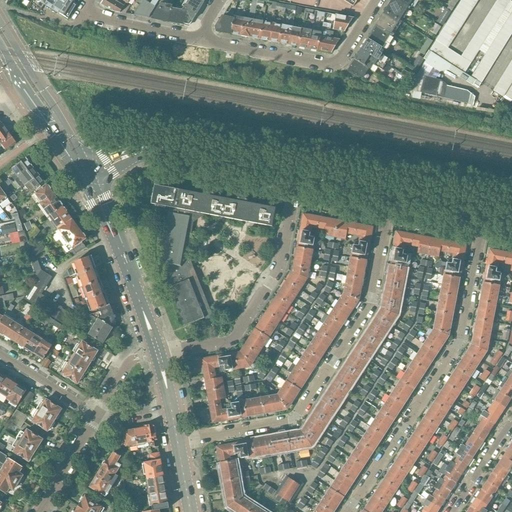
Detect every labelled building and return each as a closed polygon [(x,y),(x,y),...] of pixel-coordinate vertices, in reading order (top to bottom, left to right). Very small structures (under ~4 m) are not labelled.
[(47,0),(45,5),(52,10),(58,0),(47,0)] [(58,0),(52,10),(60,15),(68,0),(58,0)] [(67,19),(76,5),(74,3),(76,0),(68,0),(60,15),(67,19)] [(103,0),(100,5),(104,7),(111,11),(120,13),(126,3),(121,0),(103,0)] [(141,17),(150,4),(144,0),(143,0),(133,15),(141,17)] [(201,0),(188,0),(184,8),(188,10),(186,12),(189,14),(188,15),(188,18),(192,20),(204,2),(201,0)] [(397,0),(392,0),(385,12),(399,21),(408,6),(397,0)] [(439,0),(437,4),(445,8),(451,12),(458,0),(452,0),(449,5),(440,0),(439,0)] [(470,0),(461,0),(461,1),(473,9),(476,4),(470,0)] [(497,0),(494,4),(505,11),(508,6),(497,0)] [(461,1),(458,6),(470,14),(473,9),(461,1)] [(511,2),(511,1),(508,6),(505,11),(502,16),(499,20),(496,25),(493,30),(490,34),(487,39),(484,44),(481,49),(480,51),(486,54),(487,52),(490,48),(493,43),(496,38),(499,34),(502,29),(505,24),(508,20),(511,15),(511,13),(511,2)] [(152,19),(169,22),(172,8),(173,5),(161,3),(160,7),(159,7),(153,15),(152,19)] [(276,3),(275,10),(282,11),(283,5),(276,3)] [(150,4),(141,17),(149,18),(149,16),(155,7),(150,4)] [(491,9),(502,16),(505,11),(494,4),(491,9)] [(458,6),(454,11),(467,19),(470,14),(458,6)] [(172,8),(169,22),(189,26),(192,20),(188,18),(188,15),(189,14),(186,12),(188,10),(184,8),(183,10),(172,8)] [(436,22),(442,26),(451,12),(445,8),(436,22)] [(488,14),(499,20),(502,16),(491,9),(488,14)] [(454,11),(451,16),(463,24),(467,19),(454,11)] [(385,12),(376,26),(390,35),(399,21),(385,12)] [(485,18),(496,25),(499,20),(488,14),(485,18)] [(334,30),(345,32),(353,18),(336,15),(334,30)] [(234,19),(231,34),(241,36),(244,18),(235,16),(234,19)] [(451,16),(448,21),(460,28),(463,24),(451,16)] [(223,17),(216,27),(217,31),(231,34),(234,19),(223,17)] [(244,18),(241,36),(250,38),(253,20),(244,18)] [(485,18),(482,23),(493,30),(496,25),(485,18)] [(253,20),(250,38),(260,40),(263,22),(253,20)] [(448,21),(445,26),(457,33),(460,28),(448,21)] [(273,24),(263,22),(260,40),(269,41),(273,24)] [(479,28),(490,34),(493,30),(482,23),(479,28)] [(282,25),(273,24),(269,41),(279,43),(282,25)] [(435,24),(430,32),(436,36),(441,27),(435,24)] [(511,33),(511,28),(505,24),(502,29),(511,35),(511,33)] [(282,25),(279,43),(289,45),(292,27),(282,25)] [(376,26),(368,39),(381,48),(386,51),(390,44),(386,42),(390,35),(376,26)] [(445,26),(442,31),(454,38),(457,33),(445,26)] [(292,27),(289,45),(298,47),(302,29),(292,27)] [(476,32),(487,39),(490,34),(479,28),(476,32)] [(311,31),(302,29),(298,47),(308,49),(311,31)] [(511,35),(502,29),(499,34),(508,39),(511,35)] [(311,31),(308,49),(317,51),(321,33),(311,31)] [(321,33),(317,51),(331,53),(339,40),(332,39),(334,33),(321,31),(321,33)] [(442,31),(438,36),(451,43),(454,38),(442,31)] [(473,37),(484,44),(487,39),(476,32),(473,37)] [(508,39),(499,34),(496,38),(506,44),(508,39)] [(438,36),(435,41),(447,48),(451,43),(438,36)] [(470,42),(481,49),(484,44),(473,37),(470,42)] [(506,44),(496,38),(493,43),(503,49),(506,44)] [(368,39),(361,49),(385,64),(388,59),(378,52),(381,48),(368,39)] [(428,39),(419,52),(424,56),(425,54),(433,42),(428,39)] [(432,46),(429,51),(431,52),(448,63),(454,53),(447,48),(435,41),(432,46)] [(470,42),(467,47),(478,54),(480,51),(481,49),(470,42)] [(503,49),(493,43),(490,48),(500,53),(503,49)] [(467,47),(464,52),(474,59),(478,54),(467,47)] [(500,53),(490,48),(487,52),(497,59),(500,53)] [(361,49),(355,60),(375,73),(378,68),(381,70),(382,69),(387,73),(390,68),(385,64),(361,49)] [(477,88),(480,83),(471,77),(465,73),(448,63),(431,52),(424,63),(439,72),(448,70),(476,89),(477,88)] [(471,64),(474,59),(464,52),(461,57),(471,64)] [(487,52),(486,54),(484,57),(494,64),(497,59),(487,52)] [(454,53),(448,63),(465,73),(468,68),(471,64),(461,57),(454,53)] [(490,69),(494,64),(484,57),(480,62),(490,69)] [(355,60),(348,71),(356,76),(357,74),(362,78),(368,69),(374,73),(375,73),(355,60)] [(487,74),(490,69),(480,62),(477,67),(487,74)] [(484,79),(487,74),(477,67),(474,72),(484,79)] [(502,76),(511,81),(511,74),(505,71),(502,76)] [(481,84),(484,79),(474,72),(471,77),(480,83),(481,84)] [(424,76),(420,93),(423,93),(422,98),(460,107),(462,103),(470,105),(473,95),(467,91),(446,86),(446,85),(440,80),(424,76)] [(510,87),(510,86),(511,83),(511,81),(502,76),(499,81),(510,87)] [(496,86),(506,92),(507,91),(510,87),(499,81),(496,86)] [(503,98),(505,96),(506,92),(496,86),(493,91),(503,98)] [(0,123),(0,140),(9,133),(2,124),(0,123)] [(9,133),(0,140),(0,146),(0,147),(2,146),(5,150),(11,146),(12,147),(16,144),(16,141),(13,138),(12,137),(9,133)] [(14,181),(32,167),(26,159),(12,169),(15,173),(11,177),(14,181)] [(38,174),(32,167),(14,181),(15,181),(21,189),(25,185),(38,174)] [(38,174),(25,185),(30,192),(26,194),(27,196),(31,193),(31,194),(45,183),(38,174)] [(0,185),(4,191),(8,188),(7,186),(12,183),(9,180),(5,183),(4,182),(0,185)] [(155,184),(151,203),(155,204),(155,206),(165,208),(165,206),(169,207),(169,209),(168,213),(159,262),(164,263),(163,264),(162,269),(169,287),(169,288),(169,289),(169,288),(184,325),(183,326),(184,326),(204,318),(207,317),(205,312),(210,311),(204,297),(205,297),(187,254),(188,252),(193,223),(203,216),(205,215),(218,217),(220,217),(225,218),(229,219),(243,222),(245,222),(272,227),(275,211),(276,209),(276,208),(251,204),(250,203),(247,203),(248,198),(238,196),(237,201),(214,197),(215,191),(205,189),(203,195),(179,190),(177,189),(173,189),(174,188),(155,184)] [(40,204),(53,194),(50,190),(51,189),(49,186),(47,186),(46,185),(33,195),(40,204)] [(0,187),(0,205),(8,199),(0,187)] [(8,196),(13,202),(17,199),(12,193),(8,196)] [(40,204),(49,217),(62,207),(62,206),(62,205),(60,202),(59,202),(53,194),(40,204)] [(49,217),(59,230),(72,220),(66,212),(67,211),(65,208),(63,208),(62,207),(49,217)] [(318,228),(320,218),(318,217),(317,216),(315,216),(314,217),(303,214),(300,231),(310,233),(311,227),(318,228)] [(335,237),(338,222),(331,221),(331,220),(328,220),(328,219),(320,218),(318,228),(325,229),(324,235),(335,237)] [(15,221),(17,231),(24,230),(20,220),(15,221)] [(72,220),(59,230),(57,231),(67,244),(64,245),(69,251),(86,239),(85,238),(86,237),(84,234),(82,234),(72,220)] [(29,221),(24,224),(27,232),(32,229),(29,221)] [(354,235),(356,225),(348,223),(345,223),(345,224),(338,222),(335,237),(345,239),(346,233),(354,235)] [(14,224),(4,226),(5,234),(16,232),(14,224)] [(356,225),(354,235),(360,236),(359,242),(369,244),(372,228),(362,226),(361,225),(359,224),(357,225),(356,225)] [(24,231),(24,230),(17,231),(19,243),(26,241),(24,231)] [(300,231),(297,248),(312,251),(314,238),(315,234),(310,233),(300,231)] [(394,248),(408,251),(409,245),(411,246),(413,235),(412,235),(411,234),(408,234),(407,234),(397,232),(394,248)] [(413,235),(411,246),(419,247),(418,253),(428,255),(431,240),(425,239),(421,237),(413,235)] [(431,240),(428,255),(442,258),(443,252),(447,252),(449,242),(442,241),(438,241),(431,240)] [(366,261),(369,244),(359,242),(354,241),(353,246),(351,258),(366,261)] [(449,242),(447,252),(454,254),(453,259),(462,261),(465,245),(456,244),(455,243),(452,242),(450,243),(449,242)] [(41,243),(33,248),(36,255),(45,249),(41,243)] [(82,243),(73,250),(76,254),(86,249),(82,243)] [(297,248),(295,257),(310,260),(312,251),(297,248)] [(394,248),(391,265),(406,268),(408,256),(408,251),(394,248)] [(487,266),(497,268),(498,262),(504,263),(506,253),(505,253),(504,252),(501,251),(500,252),(490,250),(487,266)] [(32,251),(25,253),(28,263),(35,262),(32,251)] [(96,268),(94,263),(91,256),(75,262),(79,275),(96,268)] [(295,257),(294,266),(309,269),(310,260),(295,257)] [(364,270),(366,261),(351,258),(349,267),(364,270)] [(459,278),(462,261),(453,259),(453,260),(447,258),(444,276),(459,278)] [(40,271),(41,270),(38,263),(32,265),(34,273),(40,271)] [(391,265),(389,274),(404,277),(406,268),(391,265)] [(309,269),(294,266),(293,273),(292,274),(305,282),(307,279),(309,269)] [(487,266),(483,283),(499,286),(501,274),(496,273),(497,268),(487,266)] [(363,279),(364,270),(349,267),(348,276),(363,279)] [(100,281),(96,268),(79,275),(84,287),(100,281)] [(44,311),(50,301),(40,295),(51,277),(41,270),(40,271),(35,280),(23,298),(44,311)] [(292,274),(287,281),(300,290),(305,282),(292,274)] [(389,274),(387,283),(402,286),(404,277),(389,274)] [(348,276),(346,285),(361,288),(363,279),(348,276)] [(457,288),(459,278),(444,276),(442,285),(457,288)] [(105,293),(100,281),(84,287),(88,299),(105,293)] [(287,281),(282,289),(295,298),(300,290),(287,281)] [(387,283),(385,292),(401,296),(402,286),(387,283)] [(497,295),(499,286),(483,283),(482,292),(497,295)] [(346,285),(344,294),(358,299),(359,299),(361,288),(346,285)] [(456,297),(457,288),(442,285),(440,294),(456,297)] [(282,289),(277,297),(290,306),(295,298),(282,289)] [(385,292),(384,301),(399,305),(401,296),(385,292)] [(495,305),(497,295),(482,292),(480,301),(495,305)] [(110,306),(105,293),(88,299),(93,312),(99,309),(110,306)] [(358,299),(344,294),(339,301),(353,310),(359,300),(358,299)] [(454,306),(456,297),(440,294),(439,303),(454,306)] [(277,297),(272,305),(285,313),(290,306),(277,297)] [(44,311),(50,315),(57,304),(51,300),(50,301),(44,311)] [(347,318),(353,310),(339,301),(334,309),(347,318)] [(399,305),(384,301),(382,310),(395,319),(397,316),(399,305)] [(480,301),(478,310),(494,314),(495,305),(480,301)] [(452,315),(454,306),(439,303),(437,312),(452,315)] [(50,315),(55,318),(61,308),(62,307),(57,304),(50,315)] [(285,313),(272,305),(267,313),(280,321),(285,313)] [(99,309),(100,311),(102,316),(99,319),(99,320),(110,326),(114,319),(114,318),(114,317),(110,306),(99,309)] [(67,312),(61,308),(55,318),(61,322),(67,312)] [(334,309),(329,317),(342,326),(347,318),(334,309)] [(382,310),(377,318),(390,327),(395,319),(382,310)] [(492,323),(494,314),(478,310),(477,320),(492,323)] [(207,317),(204,318),(205,320),(213,317),(210,311),(205,312),(207,317)] [(67,312),(61,322),(67,326),(73,315),(67,312)] [(451,324),(452,315),(437,312),(435,321),(451,324)] [(261,322),(273,331),(278,323),(266,314),(261,322)] [(14,320),(5,315),(0,322),(0,333),(2,335),(5,335),(14,320)] [(45,315),(42,320),(51,325),(54,321),(45,315)] [(329,317),(324,325),(337,333),(342,326),(329,317)] [(377,318),(372,326),(377,330),(376,331),(378,332),(377,334),(383,338),(390,327),(377,318)] [(112,327),(110,326),(99,320),(99,319),(89,335),(102,343),(112,327)] [(14,320),(5,335),(6,335),(6,338),(9,340),(11,339),(15,341),(24,326),(14,320)] [(490,332),(492,323),(477,320),(475,329),(490,332)] [(61,331),(63,327),(54,321),(51,325),(61,331)] [(449,332),(451,324),(435,321),(434,330),(449,332)] [(268,338),(273,331),(261,322),(255,330),(268,338)] [(306,327),(302,324),(297,332),(301,335),(306,327)] [(324,325),(319,332),(332,341),(337,333),(324,325)] [(24,326),(15,341),(19,343),(19,346),(22,347),(24,347),(25,347),(34,333),(24,326)] [(76,332),(67,326),(63,332),(73,338),(76,332)] [(372,326),(364,337),(378,346),(383,338),(377,334),(378,332),(376,331),(377,330),(372,326)] [(288,329),(285,334),(290,337),(293,332),(288,329)] [(488,341),(490,332),(475,329),(473,338),(488,341)] [(263,346),(268,338),(255,330),(251,337),(263,346)] [(434,330),(429,336),(442,345),(449,335),(449,332),(434,330)] [(297,332),(291,340),(296,343),(301,335),(297,332)] [(319,332),(312,343),(318,347),(319,345),(320,346),(322,345),(327,348),(332,341),(319,332)] [(43,338),(34,333),(25,347),(26,348),(26,350),(29,352),(31,351),(34,353),(43,338)] [(404,335),(400,333),(393,344),(397,347),(404,335)] [(437,353),(442,345),(429,336),(424,344),(437,353)] [(258,354),(263,346),(251,337),(245,345),(258,354)] [(373,353),(378,346),(364,337),(359,345),(373,353)] [(43,338),(34,353),(38,355),(38,357),(41,359),(43,358),(44,359),(53,344),(43,338)] [(488,341),(473,338),(472,345),(472,346),(485,354),(486,351),(488,341)] [(288,346),(292,349),(296,343),(291,340),(288,346)] [(73,351),(91,362),(91,361),(92,361),(93,360),(95,358),(94,356),(97,351),(82,342),(80,345),(78,344),(73,351)] [(312,343),(307,351),(320,359),(327,348),(322,345),(320,346),(319,345),(318,347),(312,343)] [(437,353),(424,344),(419,352),(432,360),(437,353)] [(253,361),(258,354),(245,345),(241,353),(253,361)] [(359,345),(355,352),(368,361),(373,353),(359,345)] [(480,362),(485,354),(472,346),(467,353),(480,362)] [(498,350),(489,363),(494,366),(503,354),(498,350)] [(66,362),(84,373),(84,372),(85,372),(86,372),(89,369),(88,367),(88,366),(91,362),(73,351),(75,353),(73,356),(71,354),(66,362)] [(307,351),(302,359),(315,367),(320,359),(307,351)] [(355,352),(349,360),(363,368),(368,361),(355,352)] [(241,353),(235,354),(238,369),(250,367),(253,361),(241,353)] [(475,370),(480,362),(467,353),(462,361),(475,370)] [(238,369),(235,354),(226,355),(229,371),(238,369)] [(217,357),(220,372),(229,371),(226,355),(217,357)] [(412,362),(425,370),(430,363),(417,355),(412,362)] [(217,357),(207,359),(202,360),(203,370),(203,372),(203,374),(204,375),(205,376),(214,374),(213,368),(219,367),(220,372),(217,357)] [(506,360),(502,357),(496,365),(500,368),(506,360)] [(46,359),(42,366),(47,369),(51,362),(46,359)] [(302,359),(297,367),(310,375),(315,367),(302,359)] [(349,360),(344,368),(358,376),(363,368),(349,360)] [(469,377),(475,370),(462,361),(456,369),(469,377)] [(84,373),(66,362),(62,369),(64,371),(62,374),(77,384),(80,379),(82,378),(84,376),(83,374),(84,373)] [(420,378),(425,370),(412,362),(407,370),(420,378)] [(305,383),(310,375),(297,367),(292,364),(287,371),(292,374),(305,383)] [(496,365),(491,374),(495,376),(500,368),(496,365)] [(352,384),(358,376),(344,368),(339,375),(352,384)] [(464,385),(469,377),(456,369),(451,377),(464,385)] [(407,370),(400,381),(413,390),(420,378),(407,370)] [(485,370),(479,379),(484,382),(490,373),(485,370)] [(254,377),(253,376),(248,377),(249,382),(262,380),(265,375),(260,372),(257,377),(254,377)] [(511,387),(511,375),(508,373),(506,377),(502,381),(511,387)] [(208,391),(223,388),(221,378),(215,379),(214,374),(205,376),(205,381),(207,384),(208,391)] [(292,374),(287,382),(300,391),(305,383),(292,374)] [(347,392),(352,384),(339,375),(334,383),(347,392)] [(459,393),(464,385),(451,377),(446,384),(459,393)] [(6,399),(16,384),(12,382),(12,380),(9,378),(7,379),(0,389),(0,394),(3,396),(3,397),(6,399)] [(400,381),(395,389),(408,397),(413,390),(400,381)] [(511,399),(511,397),(511,387),(502,381),(499,386),(502,388),(500,392),(511,399)] [(287,382),(282,389),(295,398),(300,391),(287,382)] [(342,399),(347,392),(334,383),(329,391),(342,399)] [(16,384),(6,399),(17,406),(27,391),(26,391),(25,388),(23,387),(20,387),(16,384)] [(459,393),(446,384),(441,392),(454,401),(459,393)] [(475,385),(469,394),(474,397),(480,389),(475,385)] [(489,389),(483,385),(480,390),(486,394),(489,389)] [(210,406),(220,405),(219,400),(224,399),(223,388),(208,391),(210,398),(209,398),(209,401),(210,406)] [(282,389),(278,395),(286,408),(288,408),(295,398),(282,389)] [(395,389),(390,397),(403,405),(408,397),(395,389)] [(378,392),(373,390),(369,396),(374,399),(378,392)] [(484,394),(485,395),(486,394),(480,390),(476,397),(480,399),(484,394)] [(505,408),(511,399),(500,392),(497,390),(492,398),(505,408)] [(23,401),(29,404),(35,395),(29,391),(23,401)] [(337,407),(342,399),(329,391),(324,399),(337,407)] [(278,395),(271,397),(274,412),(285,410),(286,408),(278,395)] [(434,403),(447,411),(452,403),(439,395),(434,403)] [(365,402),(370,405),(374,399),(369,396),(365,402)] [(271,397),(262,398),(265,414),(274,412),(271,397)] [(390,397),(385,404),(398,413),(403,405),(390,397)] [(262,398),(253,400),(255,415),(265,414),(262,398)] [(492,398),(488,403),(491,405),(489,408),(500,416),(505,408),(492,398)] [(332,415),(337,407),(324,399),(319,406),(332,415)] [(41,402),(36,410),(54,420),(55,419),(57,419),(59,416),(58,414),(61,409),(46,400),(44,403),(41,402)] [(253,400),(244,401),(246,417),(255,415),(253,400)] [(246,417),(244,401),(235,403),(238,418),(246,417)] [(232,410),(227,411),(229,420),(238,418),(235,403),(231,404),(232,410)] [(434,403),(429,410),(442,419),(447,411),(434,403)] [(385,404),(380,412),(393,421),(398,413),(385,404)] [(210,408),(209,409),(210,412),(211,413),(213,423),(229,420),(227,411),(227,410),(221,411),(220,405),(210,406),(210,408)] [(319,406),(314,414),(327,422),(332,415),(319,406)] [(464,414),(468,417),(473,410),(469,407),(464,414)] [(460,408),(457,413),(462,416),(465,411),(460,408)] [(484,410),(481,415),(494,424),(500,416),(489,408),(486,412),(484,410)] [(28,417),(17,410),(13,416),(24,423),(28,417)] [(36,410),(32,416),(35,418),(32,422),(47,431),(50,426),(51,426),(52,426),(54,423),(54,421),(54,420),(36,410)] [(429,410),(424,418),(437,427),(442,419),(429,410)] [(380,412),(375,420),(388,428),(393,421),(380,412)] [(327,422),(314,414),(309,422),(322,430),(327,422)] [(489,432),(494,424),(481,415),(478,420),(480,422),(478,425),(489,432)] [(10,421),(21,428),(24,423),(13,416),(10,421)] [(424,418),(419,426),(432,435),(437,427),(424,418)] [(375,420),(370,428),(383,436),(388,428),(375,420)] [(358,424),(353,421),(350,426),(355,429),(358,424)] [(144,426),(148,443),(153,442),(154,448),(158,447),(155,432),(154,426),(152,425),(144,426)] [(300,433),(314,442),(319,434),(317,432),(307,425),(302,433),(300,433)] [(473,427),(470,432),(483,441),(489,432),(478,425),(475,429),(473,427)] [(137,445),(148,443),(144,426),(140,427),(141,429),(134,430),(137,445)] [(419,426),(414,434),(427,442),(432,435),(419,426)] [(461,430),(456,427),(452,433),(457,436),(461,430)] [(17,440),(35,451),(36,450),(38,449),(40,446),(39,444),(43,439),(32,432),(25,428),(22,432),(18,440),(17,439),(17,440)] [(338,428),(332,437),(337,439),(340,434),(339,434),(341,431),(338,428)] [(370,428),(365,435),(378,443),(383,436),(370,428)] [(134,430),(127,431),(121,432),(122,436),(117,437),(118,443),(125,441),(126,447),(137,445),(134,430)] [(470,432),(466,437),(469,439),(467,443),(478,450),(483,441),(470,432)] [(300,433),(295,434),(298,449),(311,447),(314,442),(300,433)] [(448,439),(453,442),(457,436),(452,433),(448,439)] [(295,434),(286,435),(289,450),(298,449),(295,434)] [(414,434),(409,442),(422,450),(427,442),(414,434)] [(286,435),(277,437),(279,452),(289,450),(286,435)] [(365,435),(360,443),(373,451),(378,443),(365,435)] [(448,438),(442,435),(439,440),(445,443),(448,438)] [(271,454),(279,452),(277,437),(268,438),(271,454)] [(261,455),(271,454),(268,438),(258,440),(261,455)] [(333,442),(328,439),(323,448),(327,451),(333,442)] [(35,451),(17,440),(12,447),(16,449),(13,453),(28,462),(32,457),(34,457),(35,454),(35,452),(35,451)] [(253,457),(261,455),(258,440),(250,442),(253,457)] [(250,442),(232,445),(234,455),(239,454),(240,459),(253,457),(250,442)] [(409,442),(404,449),(417,458),(422,450),(409,442)] [(360,443),(355,451),(368,459),(373,451),(360,443)] [(472,458),(478,450),(467,443),(464,446),(462,445),(459,449),(472,458)] [(232,445),(222,446),(217,447),(218,457),(218,459),(218,461),(219,462),(220,463),(230,461),(229,456),(234,455),(232,445)] [(511,449),(509,447),(503,456),(511,462),(511,449)] [(317,456),(322,459),(327,451),(323,448),(317,456)] [(102,467),(117,477),(118,476),(115,475),(120,466),(118,464),(120,460),(119,458),(120,457),(128,462),(127,455),(117,449),(114,453),(113,452),(112,454),(110,454),(102,467)] [(404,449),(399,457),(412,466),(417,458),(404,449)] [(467,466),(472,458),(459,449),(456,454),(453,458),(467,466)] [(438,454),(432,450),(429,455),(434,459),(438,454)] [(355,451),(350,458),(363,467),(368,459),(355,451)] [(0,472),(17,483),(22,476),(19,473),(22,468),(9,459),(8,460),(6,458),(7,457),(0,452),(0,463),(4,466),(0,472)] [(511,462),(503,456),(497,465),(509,472),(511,468),(511,462)] [(316,470),(321,460),(316,457),(311,467),(316,470)] [(399,457),(393,465),(407,473),(412,466),(399,457)] [(350,458),(345,466),(357,475),(363,467),(350,458)] [(461,475),(467,466),(453,458),(451,461),(448,466),(461,475)] [(163,477),(160,461),(144,463),(147,480),(163,477)] [(220,463),(221,473),(236,470),(235,461),(230,461),(220,463)] [(330,467),(325,464),(319,472),(324,475),(327,470),(328,471),(330,467)] [(393,465),(388,473),(402,481),(407,473),(393,465)] [(497,465),(492,473),(506,482),(509,477),(506,476),(508,472),(497,465)] [(345,466),(340,474),(352,482),(357,475),(345,466)] [(456,483),(461,475),(448,466),(442,475),(456,483)] [(111,487),(117,477),(102,467),(96,477),(111,487)] [(238,479),(236,470),(221,473),(223,481),(238,479)] [(432,473),(428,470),(425,475),(428,477),(433,480),(434,477),(431,475),(432,473)] [(17,483),(0,472),(0,489),(6,493),(9,488),(13,490),(17,483)] [(388,473),(383,480),(397,489),(402,481),(388,473)] [(492,473),(487,481),(498,489),(500,485),(503,487),(506,482),(492,473)] [(340,474),(334,482),(347,490),(352,482),(340,474)] [(450,492),(456,483),(442,475),(440,478),(437,483),(450,492)] [(111,487),(96,477),(89,487),(105,497),(111,487)] [(166,493),(163,477),(147,480),(150,496),(166,493)] [(275,493),(291,504),(303,484),(296,480),(294,483),(286,477),(275,493)] [(223,481),(225,491),(240,488),(238,479),(223,481)] [(383,480),(378,488),(392,497),(397,489),(383,480)] [(487,481),(481,490),(495,499),(498,494),(495,492),(498,489),(487,481)] [(334,482),(329,490),(342,498),(347,490),(334,482)] [(445,500),(450,492),(437,483),(434,488),(436,490),(434,493),(445,500)] [(241,498),(240,488),(225,491),(226,501),(241,498)] [(378,488),(373,496),(387,504),(392,497),(378,488)] [(329,490),(325,497),(337,505),(342,498),(329,490)] [(481,490),(476,498),(487,506),(489,502),(492,504),(495,499),(481,490)] [(425,498),(418,494),(414,491),(408,500),(412,503),(416,497),(422,502),(425,498)] [(169,508),(166,493),(150,496),(152,511),(159,510),(169,508)] [(439,508),(445,500),(434,493),(431,497),(429,495),(426,500),(439,508)] [(81,502),(78,507),(86,511),(98,511),(102,507),(97,504),(99,501),(91,496),(90,499),(85,496),(85,497),(83,497),(81,501),(81,502)] [(373,496),(368,504),(381,511),(387,504),(373,496)] [(325,497),(320,505),(330,511),(333,511),(337,505),(325,497)] [(238,511),(246,501),(241,498),(226,501),(227,507),(234,511),(238,511)] [(476,498),(470,507),(477,511),(486,511),(487,511),(484,509),(487,506),(476,498)] [(408,500),(403,508),(407,511),(412,503),(408,500)] [(425,511),(436,511),(439,508),(426,500),(420,508),(425,511)] [(249,511),(254,506),(246,501),(238,511),(249,511)]
